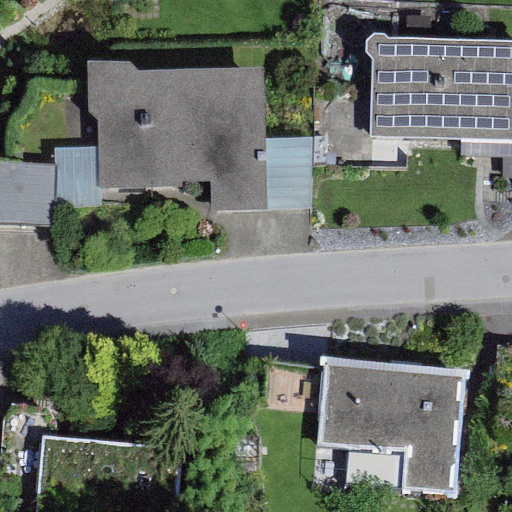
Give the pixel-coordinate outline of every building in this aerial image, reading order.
[(511,53),(371,50),(370,147),(511,149),(511,53)] [(128,75),(89,79),(91,106),(102,117),(105,193),(211,189),(212,218),(272,215),(266,80),(138,85),(128,75)] [(56,175),(0,172),(0,231),(55,233),(56,175)] [(468,388),(327,377),(321,453),(405,460),(401,502),(458,506),(468,388)] [(177,511),(183,460),(58,447),(63,406),(12,401),(0,511),(177,511)]
